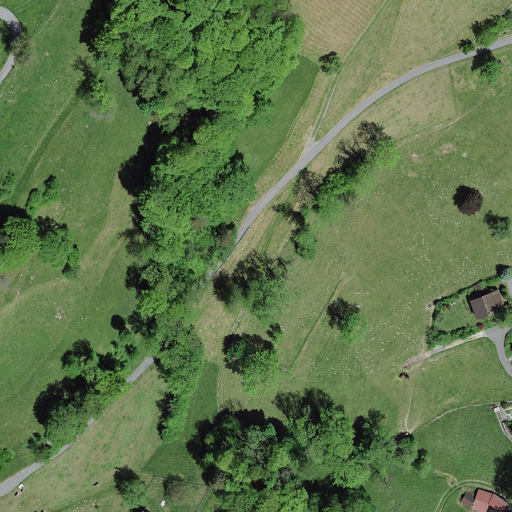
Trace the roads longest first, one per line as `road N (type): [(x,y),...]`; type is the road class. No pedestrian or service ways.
road 1 (unclassified): [(511,40),(420,71),(346,119),(231,245),(143,367),(70,441),(0,489)]
road 2 (track): [(388,0),(334,85),(304,160)]
road 3 (track): [(299,171),(235,333)]
